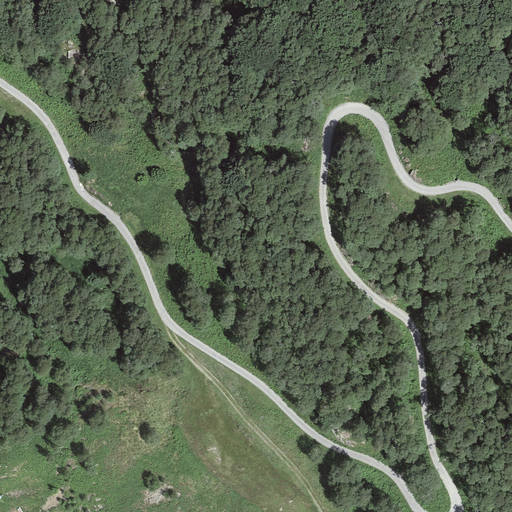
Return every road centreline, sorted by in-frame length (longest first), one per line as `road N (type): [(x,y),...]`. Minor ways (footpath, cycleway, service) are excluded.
road 1 (unclassified): [(460,511),(464,493),(427,409),(416,321),(363,285),(341,259),(327,222),(326,151),(337,109),(368,103),(427,188),(446,190),(472,171),(493,172),(511,225)]
road 2 (unclassified): [(0,66),(53,107),(90,178),(130,219),(166,310),(268,380),(318,436),(407,479),(426,511)]
road 3 (track): [(166,310),(325,511)]
